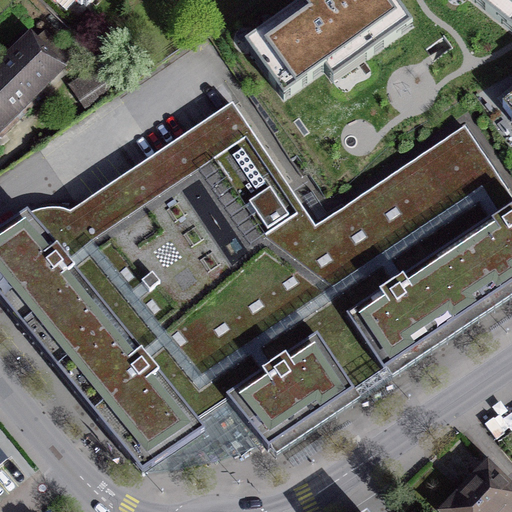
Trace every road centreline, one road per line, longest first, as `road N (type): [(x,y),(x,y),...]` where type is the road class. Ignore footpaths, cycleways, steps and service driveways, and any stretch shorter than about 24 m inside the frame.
road 1 (tertiary): [(451,405),(292,511)]
road 2 (unclassified): [(120,511),(72,469),(0,382)]
